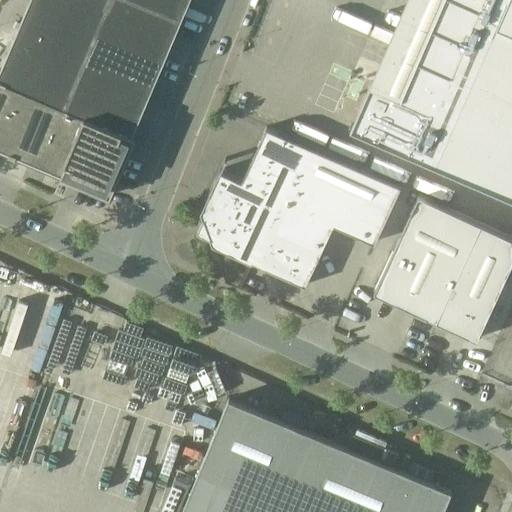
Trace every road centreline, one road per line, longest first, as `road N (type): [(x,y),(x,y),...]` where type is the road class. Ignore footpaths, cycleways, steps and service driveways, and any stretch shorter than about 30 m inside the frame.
road 1 (unclassified): [(511,449),(117,269)]
road 2 (unclassified): [(117,269),(232,0)]
road 3 (unclassified): [(117,269),(0,217)]
